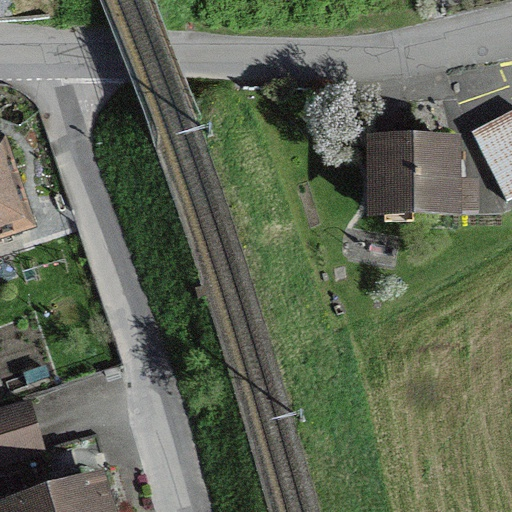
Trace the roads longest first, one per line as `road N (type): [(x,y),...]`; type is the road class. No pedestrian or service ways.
road 1 (residential): [(54,52),(190,511)]
road 2 (residential): [(511,19),(415,42),(54,52)]
